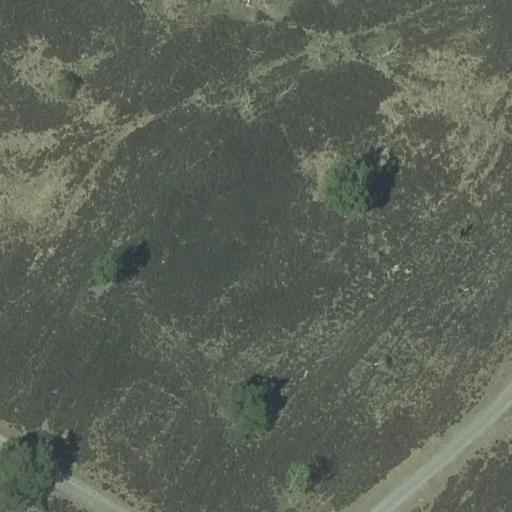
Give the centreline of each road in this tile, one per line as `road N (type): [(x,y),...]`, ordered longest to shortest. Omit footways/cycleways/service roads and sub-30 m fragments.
road 1 (track): [(381,511),(511,393)]
road 2 (track): [(107,511),(0,447)]
